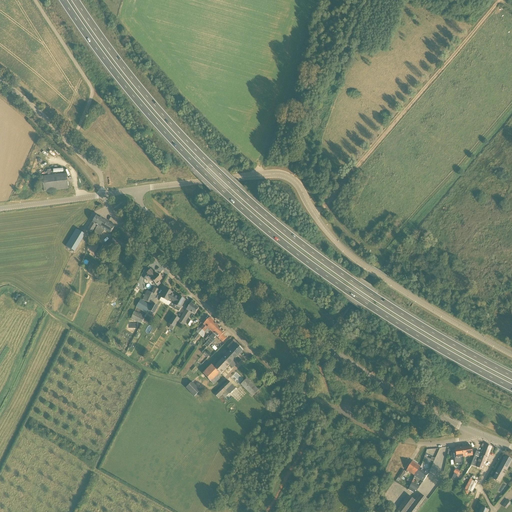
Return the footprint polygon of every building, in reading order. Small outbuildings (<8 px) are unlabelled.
[(42,177),(44,192),(68,189),(67,174),(42,177)] [(99,227),(103,220),(96,216),(92,223),(88,231),(91,233),(96,225),(98,226),(99,227)] [(96,229),(102,232),(103,233),(105,230),(111,234),(115,227),(103,220),(99,227),(98,226),(96,229)] [(74,252),(85,235),(76,230),(66,247),(74,252)] [(131,245),(114,237),(109,249),(117,252),(119,248),(127,252),(131,245)] [(99,265),(106,248),(100,245),(96,254),(97,254),(94,262),(99,265)] [(153,279),(151,280),(158,287),(161,284),(159,282),(162,279),(158,274),(156,276),(150,270),(147,273),(153,279)] [(159,290),(155,288),(152,293),(147,291),(143,300),(152,304),(159,290)] [(172,303),(175,296),(172,294),(173,293),(166,289),(161,298),(168,302),(168,301),(171,303),(172,303)] [(19,302),(22,297),(18,294),(14,299),(19,302)] [(179,312),(181,309),(185,300),(179,297),(178,298),(175,296),(172,303),(171,303),(169,306),(179,312)] [(27,306),(29,302),(23,298),(20,302),(27,306)] [(151,307),(140,300),(136,307),(147,313),(151,307)] [(183,325),(185,322),(191,313),(195,315),(199,308),(191,303),(179,322),(183,325)] [(149,311),(154,314),(158,307),(153,304),(149,311)] [(145,317),(134,312),(131,318),(141,324),(145,317)] [(174,316),(169,324),(170,325),(169,328),(172,331),(179,319),(174,316)] [(204,332),(214,322),(210,318),(204,324),(204,325),(200,329),(193,338),(197,341),(205,333),(205,332),(204,332)] [(213,333),(219,327),(214,322),(204,332),(205,332),(207,334),(210,330),(213,333)] [(225,332),(224,331),(219,327),(213,333),(212,334),(210,337),(209,338),(210,339),(207,342),(204,345),(207,348),(209,346),(215,340),(214,339),(216,336),(222,342),(226,338),(223,335),(225,332)] [(223,359),(229,365),(243,351),(236,344),(226,355),(224,353),(220,356),(223,359)] [(229,365),(223,359),(214,368),(211,365),(203,373),(211,381),(210,382),(213,385),(220,378),(218,377),(229,365)] [(231,378),(214,394),(218,399),(222,395),(225,398),(235,388),(234,387),(237,384),(231,378)] [(241,385),(252,396),(258,390),(247,379),(241,385)] [(184,388),(192,396),(199,390),(190,382),(184,388)] [(483,470),(492,447),(485,444),(480,455),(476,453),(471,466),(483,470)] [(462,448),(464,457),(473,456),(471,446),(462,448)] [(462,457),(464,457),(462,448),(455,449),(456,458),(455,458),(456,463),(462,463),(462,457)] [(507,453),(493,480),(500,483),(511,460),(509,459),(511,455),(507,453)] [(415,476),(420,469),(421,467),(412,462),(406,470),(415,476)] [(415,476),(420,479),(423,482),(428,474),(420,469),(415,476)] [(469,478),(465,488),(468,489),(467,490),(472,492),(476,482),(469,478)] [(418,487),(415,486),(412,483),(408,490),(413,493),(415,490),(416,491),(418,487)] [(415,501),(408,496),(397,511),(418,511),(428,500),(420,494),(415,501)] [(506,500),(502,506),(506,509),(511,503),(506,500)]
